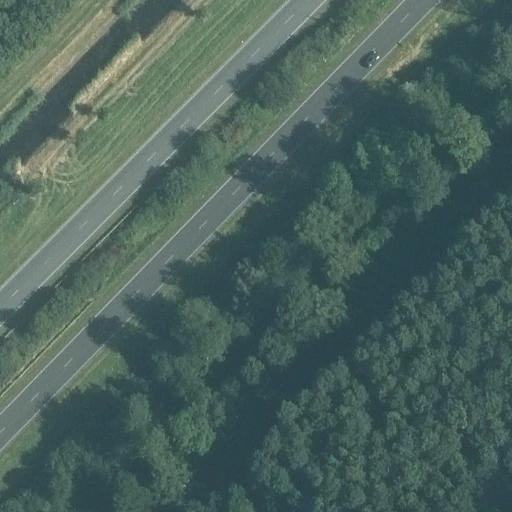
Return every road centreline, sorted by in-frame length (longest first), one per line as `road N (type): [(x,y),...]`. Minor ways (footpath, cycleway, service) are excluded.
road 1 (trunk): [(0,432),(425,0)]
road 2 (track): [(202,511),(511,195)]
road 3 (trunk): [(311,0),(0,311)]
